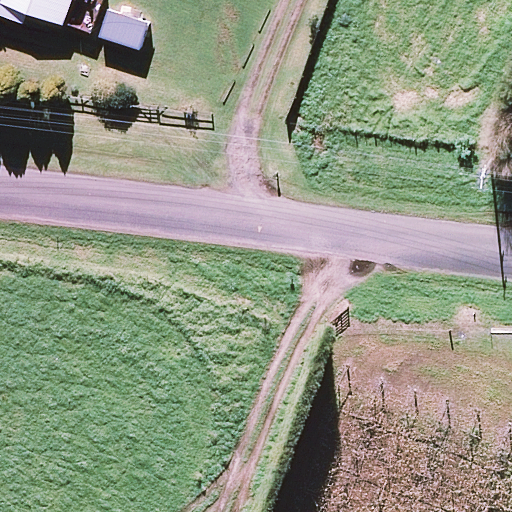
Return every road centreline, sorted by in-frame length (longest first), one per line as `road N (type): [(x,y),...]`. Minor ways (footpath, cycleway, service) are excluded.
road 1 (residential): [(0,188),(511,249)]
road 2 (track): [(396,239),(333,302),(285,389),(241,511)]
